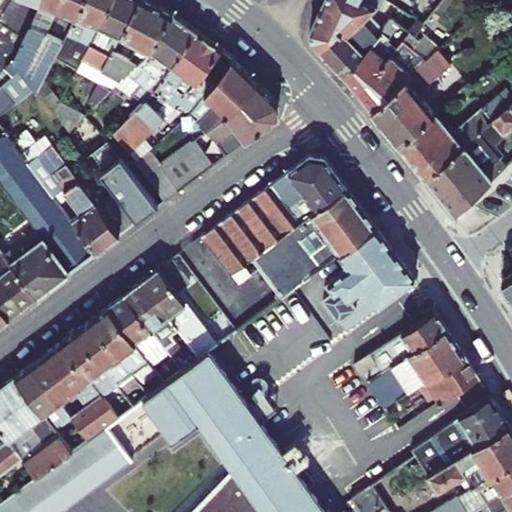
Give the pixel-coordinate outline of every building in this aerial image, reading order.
[(0,113),(14,102),(1,84),(21,65),(14,56),(40,3),(41,0),(11,0),(4,12),(0,17),(0,113)] [(0,0),(0,9),(4,12),(11,0),(0,0)] [(54,53),(82,0),(41,0),(40,3),(14,56),(21,65),(37,86),(42,77),(54,53)] [(77,66),(111,0),(82,0),(54,53),(77,66)] [(121,33),(138,0),(111,0),(77,66),(76,69),(100,81),(89,101),(94,107),(128,73),(138,64),(131,60),(113,50),(121,33)] [(149,53),(173,12),(150,0),(138,0),(121,33),(140,44),(131,60),(138,64),(149,53)] [(322,51),(343,30),(347,34),(367,15),(378,4),(369,0),(324,0),(311,31),(312,41),(322,51)] [(198,30),(173,12),(149,53),(138,64),(128,73),(141,83),(133,94),(143,102),(155,91),(198,30)] [(367,15),(347,34),(352,39),(364,52),(382,29),(367,15)] [(387,37),(399,23),(392,17),(382,29),(364,52),(345,76),(356,90),(395,47),(387,40),(389,38),(387,37)] [(424,24),(417,19),(408,31),(410,32),(415,36),(424,24)] [(234,57),(198,30),(155,91),(143,102),(139,107),(131,115),(114,132),(129,153),(166,117),(178,102),(191,112),(234,57)] [(347,34),(343,30),(322,51),(330,60),(345,76),(364,52),(352,39),(347,34)] [(413,47),(420,40),(415,36),(410,32),(395,47),(356,90),(372,110),(426,59),(413,47)] [(440,47),(425,34),(420,40),(413,47),(426,59),(438,48),(440,47)] [(451,63),(438,48),(426,59),(372,110),(399,142),(435,112),(417,91),(451,63)] [(191,112),(190,113),(198,120),(186,130),(195,142),(227,116),(263,85),(234,57),(191,112)] [(37,86),(54,109),(59,101),(59,100),(42,77),(37,86)] [(280,101),(263,85),(227,116),(195,142),(156,172),(154,169),(146,175),(165,201),(279,115),(280,101)] [(427,177),(511,102),(511,101),(503,92),(455,134),(436,111),(435,112),(399,142),(427,177)] [(54,109),(70,130),(85,115),(59,101),(54,109)] [(131,115),(139,107),(132,101),(125,109),(131,115)] [(511,102),(427,177),(455,212),(480,189),(506,166),(499,158),(504,154),(495,144),(506,134),(501,128),(511,119),(511,102)] [(511,119),(501,128),(506,134),(511,129),(511,119)] [(0,179),(37,229),(69,272),(97,251),(72,218),(72,219),(54,196),(38,174),(8,134),(0,140),(0,179)] [(53,143),(38,155),(47,167),(63,189),(80,212),(72,218),(97,251),(138,221),(119,194),(101,208),(98,203),(53,143)] [(310,154),(289,169),(302,188),(284,201),(300,222),(348,186),(324,156),(310,154)] [(141,169),(146,175),(154,169),(150,163),(141,169)] [(38,174),(54,196),(63,189),(47,167),(38,174)] [(302,188),(289,169),(266,186),(276,201),(272,204),(276,209),(267,215),(275,226),(288,216),(295,226),(300,222),(284,201),(302,188)] [(145,216),(158,206),(139,180),(126,190),(145,216)] [(266,186),(203,234),(232,273),(244,264),(253,258),(295,226),(288,216),(275,226),(267,215),(276,209),(272,204),(276,201),(266,186)] [(295,226),(253,258),(282,296),(292,289),(340,253),(377,225),(348,186),(300,222),(295,226)] [(101,208),(119,194),(116,190),(98,203),(101,208)] [(394,249),(377,225),(340,253),(348,264),(327,280),(333,289),(323,297),(346,328),(416,277),(394,249)] [(37,229),(4,253),(37,296),(69,272),(37,229)] [(0,305),(9,318),(37,296),(4,253),(0,246),(0,305)] [(178,329),(199,357),(209,349),(217,344),(177,291),(191,281),(172,257),(142,280),(178,329)] [(232,273),(239,283),(251,274),(244,264),(232,273)] [(511,274),(502,281),(511,294),(511,274)] [(178,329),(142,280),(125,293),(166,348),(170,352),(182,369),(191,362),(170,335),(178,329)] [(149,361),(166,348),(125,293),(108,306),(149,361)] [(262,352),(311,314),(295,294),(246,332),(262,352)] [(0,324),(9,318),(0,305),(0,324)] [(91,318),(140,383),(156,371),(152,365),(149,361),(108,306),(91,318)] [(366,380),(449,327),(437,309),(403,332),(403,331),(354,362),(366,380)] [(117,384),(125,395),(140,383),(91,318),(76,330),(117,384)] [(366,380),(385,407),(419,385),(466,354),(449,327),(366,380)] [(61,341),(102,396),(117,384),(76,330),(61,341)] [(61,341),(33,362),(61,400),(67,396),(78,411),(72,415),(73,416),(89,437),(117,416),(102,396),(61,341)] [(149,361),(152,365),(170,352),(166,348),(149,361)] [(37,475),(0,502),(0,511),(60,511),(131,460),(137,468),(152,457),(192,511),(327,511),(261,421),(255,412),(209,349),(199,357),(191,362),(182,369),(165,382),(148,394),(133,405),(117,416),(89,437),(72,449),(37,475)] [(479,375),(466,354),(419,385),(429,400),(436,396),(439,401),(479,375)] [(33,362),(16,374),(57,429),(73,416),(72,415),(61,400),(33,362)] [(16,374),(0,386),(0,425),(1,427),(9,437),(23,457),(37,475),(72,449),(57,429),(16,374)] [(427,475),(510,424),(492,395),(459,417),(412,449),(415,454),(427,475)] [(255,412),(261,421),(277,409),(271,400),(255,412)] [(427,475),(438,492),(440,491),(465,475),(472,486),(511,461),(511,426),(510,424),(427,475)] [(0,427),(1,427),(0,425),(0,474),(23,457),(9,437),(0,443),(0,427)] [(0,443),(9,437),(1,427),(0,427),(0,443)] [(509,503),(511,501),(511,461),(472,486),(447,502),(430,511),(463,511),(467,510),(468,511),(472,511),(482,507),(504,494),(509,503)] [(440,491),(447,502),(472,486),(465,475),(440,491)] [(351,498),(360,511),(377,511),(386,506),(372,484),(351,498)] [(485,511),(493,511),(509,503),(504,494),(482,507),(485,511)] [(511,511),(511,501),(509,503),(493,511),(511,511)] [(391,511),(413,511),(407,502),(391,511)]
